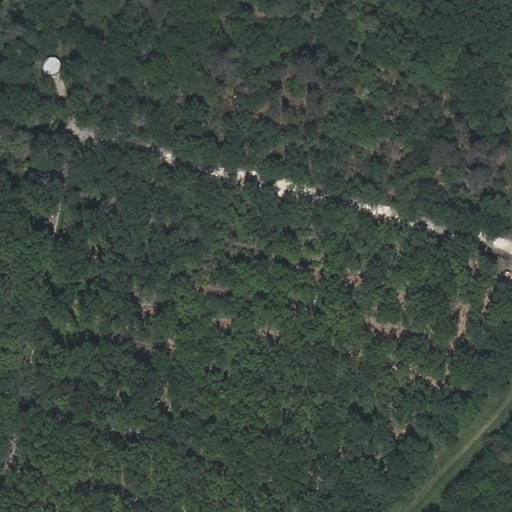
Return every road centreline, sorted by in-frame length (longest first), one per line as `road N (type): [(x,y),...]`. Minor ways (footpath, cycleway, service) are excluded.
road 1 (track): [(511,245),(74,128),(0,446)]
road 2 (track): [(405,511),(511,395)]
